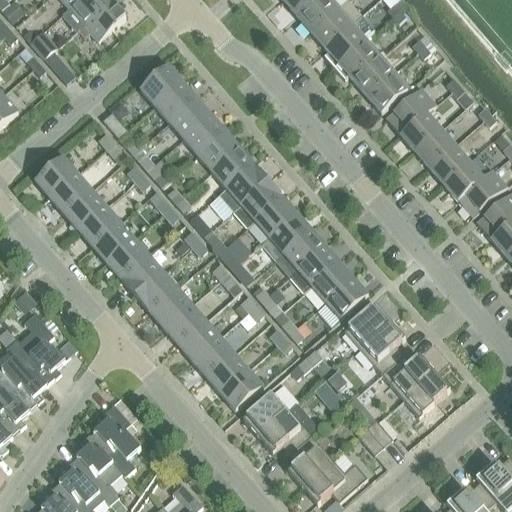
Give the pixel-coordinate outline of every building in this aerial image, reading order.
[(58,0),(70,14),(86,0),(58,0)] [(86,0),(70,14),(64,20),(78,36),(85,30),(112,6),(107,0),(86,0)] [(288,0),(283,4),(293,15),(298,20),(320,0),(288,0)] [(320,0),(298,20),(312,37),(340,12),(330,0),(320,0)] [(0,4),(0,11),(3,15),(10,9),(3,2),(0,4)] [(3,15),(2,16),(13,28),(26,17),(15,5),(10,9),(3,15)] [(112,6),(85,30),(99,47),(127,23),(112,6)] [(389,16),(394,22),(402,16),(396,10),(389,16)] [(312,37),(326,53),(355,28),(340,12),(312,37)] [(402,16),(394,22),(400,29),(407,23),(402,16)] [(330,58),(326,61),(336,73),(369,44),(377,37),(363,20),(355,28),(326,53),(330,58)] [(0,33),(0,34),(6,41),(12,35),(6,28),(0,33)] [(12,35),(6,41),(12,49),(19,43),(12,35)] [(25,40),(31,48),(38,42),(31,35),(25,40)] [(38,42),(31,48),(38,55),(45,64),(52,59),(52,58),(54,57),(54,56),(59,52),(45,36),(38,42)] [(350,81),(354,86),(383,61),(369,44),(336,73),(346,85),(350,81)] [(413,51),(419,58),(426,51),(421,45),(413,51)] [(426,51),(419,58),(425,64),(432,58),(426,51)] [(27,52),(20,58),(28,66),(34,61),(34,60),(27,52)] [(52,59),(45,64),(52,72),(57,77),(65,70),(54,56),(54,57),(52,58),(52,59)] [(507,71),(511,68),(503,59),(499,62),(507,71)] [(28,66),(34,74),(41,68),(34,61),(28,66)] [(354,86),(368,102),(397,77),(383,61),(354,86)] [(41,68),(34,74),(41,81),(47,76),(41,68)] [(141,95),(156,112),(184,88),(169,71),(141,95)] [(397,77),(368,102),(383,119),(412,94),(397,77)] [(447,90),(453,97),(460,90),(455,84),(447,90)] [(156,112),(170,128),(198,104),(184,88),(156,112)] [(460,90),(453,97),(459,103),(466,97),(460,90)] [(403,141),(428,119),(437,111),(422,94),(388,124),(403,141)] [(5,100),(0,103),(0,133),(19,116),(5,100)] [(170,128),(185,145),(213,120),(198,104),(170,128)] [(122,108),(114,115),(120,123),(129,116),(122,108)] [(479,120),(485,126),(492,120),(487,113),(479,120)] [(104,125),(120,144),(129,136),(113,118),(104,125)] [(403,141),(416,156),(442,134),(428,119),(403,141)] [(185,145),(199,161),(227,137),(213,120),(185,145)] [(492,120),(485,126),(491,133),(498,126),(492,120)] [(416,156),(430,173),(456,150),(442,134),(416,156)] [(199,161),(213,177),(241,153),(227,137),(199,161)] [(100,145),(108,154),(115,147),(107,138),(100,145)] [(141,153),(134,144),(126,150),(134,160),(141,153)] [(115,147),(108,154),(116,163),(123,156),(115,147)] [(430,173),(444,189),(470,167),(456,150),(430,173)] [(141,153),(134,160),(140,167),(148,176),(156,170),(148,160),(141,153)] [(213,177),(227,194),(255,169),(241,153),(213,177)] [(36,186),(51,203),(79,179),(64,162),(36,186)] [(444,189),(458,205),(484,183),(470,167),(444,189)] [(227,194),(220,201),(234,217),(270,186),(255,169),(227,194)] [(156,170),(148,176),(156,185),(164,178),(156,170)] [(128,177),(136,186),(144,180),(136,171),(128,177)] [(484,183),(458,205),(473,223),(508,192),(493,175),(484,183)] [(51,203),(65,220),(93,195),(79,179),(51,203)] [(144,180),(136,186),(144,196),(152,189),(144,180)] [(270,186),(234,217),(248,233),(256,226),(284,202),(270,186)] [(169,199),(177,209),(184,202),(176,193),(169,199)] [(65,220),(80,236),(107,212),(93,195),(65,220)] [(493,245),(511,228),(511,198),(478,228),(493,245)] [(184,202),(177,209),(184,218),(192,211),(184,202)] [(256,226),(270,243),(298,218),(284,202),(256,226)] [(157,210),(164,219),(172,212),(164,203),(157,210)] [(80,236),(94,252),(122,228),(107,212),(80,236)] [(172,212),(164,219),(172,228),(180,221),(172,212)] [(270,243),(262,250),(277,266),(293,252),(312,235),(298,218),(293,223),(270,243)] [(206,227),(198,234),(206,242),(213,235),(206,227)] [(94,252),(108,269),(136,244),(122,228),(94,252)] [(511,228),(493,245),(507,260),(511,255),(511,228)] [(213,235),(206,242),(213,251),(219,257),(226,250),(221,244),(213,235)] [(293,252),(277,266),(291,282),(326,251),(312,235),(293,252)] [(185,243),(193,252),(201,245),(193,236),(185,243)] [(108,269),(122,285),(150,261),(136,244),(108,269)] [(201,245),(193,252),(201,261),(209,255),(201,245)] [(326,251),(291,282),(305,298),(313,292),(341,267),(326,251)] [(226,265),(234,274),(241,268),(233,259),(226,265)] [(122,285),(137,301),(164,277),(150,261),(122,285)] [(313,292),(327,308),(355,284),(341,267),(313,292)] [(241,268),(234,274),(242,283),(249,277),(241,268)] [(214,276),(222,285),(229,278),(221,269),(214,276)] [(137,301),(151,318),(179,293),(164,277),(137,301)] [(229,278),(222,285),(230,294),(237,287),(229,278)] [(355,284),(327,308),(342,325),(370,301),(355,284)] [(254,298),(262,307),(270,300),(262,291),(254,298)] [(151,318),(165,334),(193,310),(179,293),(151,318)] [(270,300),(262,307),(270,316),(278,309),(270,300)] [(242,308),(250,317),(258,311),(250,302),(242,308)] [(242,308),(236,314),(244,323),(250,317),(242,308)] [(346,337),(361,354),(392,326),(377,309),(367,318),(358,326),(346,337)] [(165,334),(179,350),(207,326),(193,310),(165,334)] [(258,311),(250,317),(258,326),(265,320),(258,311)] [(363,314),(354,322),(358,326),(367,318),(363,314)] [(33,337),(21,347),(37,366),(31,371),(48,391),(63,378),(58,372),(68,364),(67,363),(66,364),(50,346),(56,341),(36,319),(25,328),(33,337)] [(283,330),(291,339),(298,333),(290,324),(283,330)] [(179,350),(194,367),(221,342),(207,326),(179,350)] [(361,354),(383,379),(405,360),(398,351),(407,343),(392,326),(361,354)] [(9,333),(0,340),(0,341),(9,352),(18,344),(9,333)] [(298,333),(291,339),(298,348),(306,342),(298,333)] [(271,341),(278,350),(286,343),(278,334),(271,341)] [(194,367),(208,383),(236,359),(221,342),(194,367)] [(286,343),(278,350),(286,359),(294,352),(286,343)] [(15,362),(3,372),(3,373),(20,392),(13,397),(31,416),(45,403),(40,398),(48,391),(31,371),(37,366),(21,347),(18,344),(9,352),(7,354),(15,362)] [(71,344),(60,353),(69,362),(79,354),(71,344)] [(316,355),(307,363),(314,371),(323,363),(316,355)] [(208,383),(222,399),(250,375),(236,359),(208,383)] [(383,379),(405,405),(437,378),(422,360),(413,369),(405,360),(383,379)] [(298,371),(292,376),(298,383),(299,384),(305,379),(314,371),(307,363),(298,371)] [(0,414),(2,417),(0,418),(0,426),(13,442),(28,429),(23,423),(31,416),(13,397),(20,392),(3,373),(3,372),(1,369),(0,370),(0,414)] [(250,375),(222,399),(237,416),(265,392),(250,375)] [(292,376),(286,382),(292,389),(298,383),(292,376)] [(437,378),(405,405),(420,422),(452,395),(437,378)] [(245,425),(260,442),(298,409),(300,407),(285,390),(245,425)] [(104,428),(96,435),(113,454),(107,460),(124,479),(123,480),(126,483),(137,473),(130,464),(142,453),(126,435),(133,430),(115,409),(99,422),(104,428)] [(291,460),(313,441),(320,435),(298,409),(260,442),(275,459),(284,452),(291,460)] [(0,463),(10,454),(5,449),(13,442),(0,426),(0,418),(2,417),(0,414),(0,463)] [(370,417),(361,425),(368,433),(377,425),(370,417)] [(377,425),(368,433),(385,452),(394,444),(377,425)] [(385,452),(368,433),(359,441),(376,460),(385,452)] [(87,453),(78,461),(95,480),(89,485),(106,505),(111,511),(112,511),(119,504),(122,501),(112,490),(123,480),(124,479),(107,460),(113,454),(96,435),(82,448),(87,453)] [(290,477),(304,494),(336,466),(313,441),(291,460),(299,469),(290,477)] [(69,479),(61,486),(78,505),(72,511),(97,511),(106,505),(89,485),(95,480),(78,461),(64,473),(69,479)] [(481,488),(497,507),(501,511),(511,511),(511,463),(511,462),(494,476),(491,472),(477,484),(481,488)] [(336,466),(304,494),(319,511),(333,499),(341,509),(370,484),(357,469),(346,478),(336,466)] [(51,505),(43,511),(72,511),(78,505),(61,486),(46,499),(51,505)] [(448,509),(450,511),(491,511),(497,507),(481,488),(465,502),(461,498),(448,509)] [(181,507),(175,511),(203,511),(204,511),(184,489),(173,499),(181,507)]
